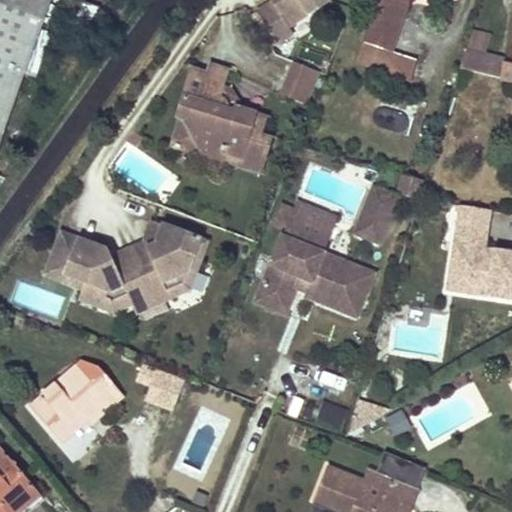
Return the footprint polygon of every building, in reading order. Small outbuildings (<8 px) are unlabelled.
[(0,0),(0,133),(46,0),(0,0)] [(264,0),(257,4),(276,37),(291,28),(287,21),(322,0),(264,0)] [(374,0),(362,39),(390,48),(406,2),(406,0),(374,0)] [(487,55),(491,34),(471,30),(464,72),(498,78),(502,58),(487,55)] [(390,48),(362,39),(354,62),(408,79),(415,57),(390,48)] [(235,113),(237,105),(238,100),(232,90),(219,87),(224,69),(210,64),(207,74),(202,90),(221,97),(227,104),(225,109),(235,113)] [(261,163),(265,149),(269,136),(261,132),(266,115),(237,105),(235,113),(225,109),(227,104),(221,97),(202,90),(207,74),(190,69),(175,117),(178,117),(183,119),(198,150),(197,153),(197,155),(220,162),(221,158),(236,163),(239,155),(261,163)] [(310,107),(322,78),(299,69),(288,98),(310,107)] [(178,117),(170,144),(197,153),(198,150),(183,119),(178,117)] [(236,163),(258,170),(261,163),(239,155),(236,163)] [(356,225),(383,234),(396,193),(369,185),(356,225)] [(295,197),(283,225),(324,241),(335,214),(295,197)] [(511,255),(487,252),(493,214),(463,210),(452,293),(511,301),(511,255)] [(206,241),(149,219),(141,238),(110,252),(107,246),(60,228),(44,271),(81,285),(78,294),(114,308),(129,301),(134,312),(189,286),(206,241)] [(324,241),(283,225),(277,240),(318,257),(324,241)] [(318,257),(277,240),(255,291),(284,303),(288,293),(293,282),(306,287),(301,298),(351,319),(368,277),(318,257)] [(293,282),(288,293),(301,298),(306,287),(293,282)] [(251,302),(281,314),(284,303),(255,291),(251,302)] [(91,383),(74,364),(36,395),(52,415),(42,423),(57,442),(82,422),(104,403),(109,409),(122,398),(103,374),(91,383)] [(181,382),(141,366),(136,380),(149,385),(144,399),(170,409),(181,382)] [(52,415),(36,395),(28,403),(42,423),(52,415)] [(104,403),(82,422),(87,428),(109,409),(104,403)] [(395,437),(411,430),(403,411),(387,418),(395,437)] [(323,468),(306,511),(405,511),(422,470),(380,454),(374,470),(380,473),(374,488),(323,468)] [(0,511),(25,511),(40,500),(10,463),(0,471),(0,511)]
